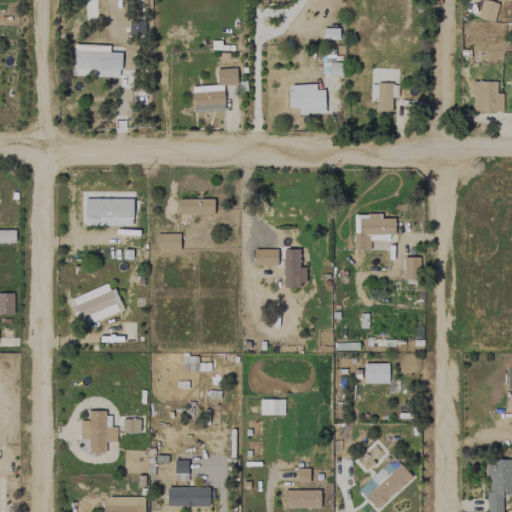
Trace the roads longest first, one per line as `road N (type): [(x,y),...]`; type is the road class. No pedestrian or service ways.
road 1 (residential): [(438,511),(433,0)]
road 2 (residential): [(0,153),(511,154)]
road 3 (residential): [(41,0),(41,511)]
